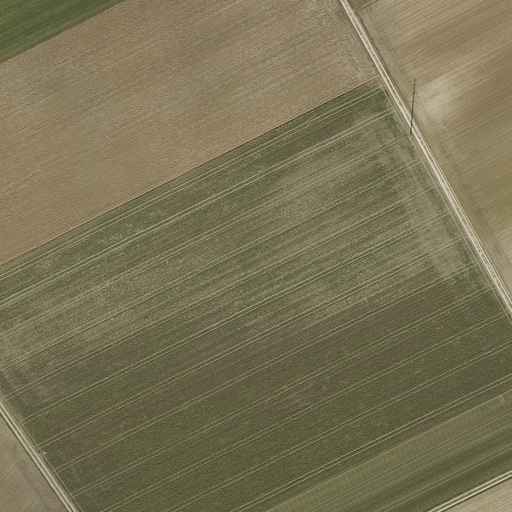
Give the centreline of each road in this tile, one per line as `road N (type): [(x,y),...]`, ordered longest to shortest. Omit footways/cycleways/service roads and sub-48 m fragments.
road 1 (track): [(343,0),(511,305)]
road 2 (track): [(0,405),(73,511)]
